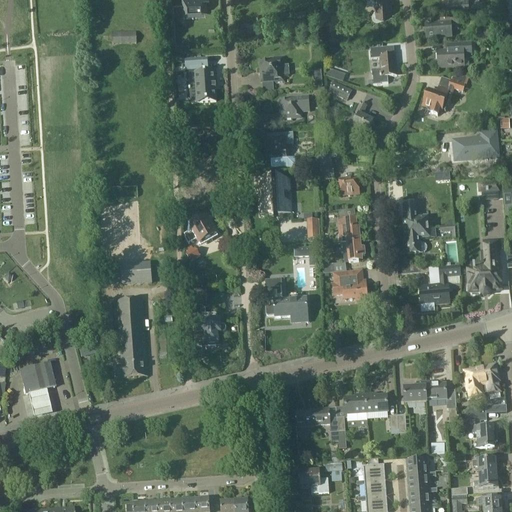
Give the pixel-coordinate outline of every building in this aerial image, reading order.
[(208,0),(183,0),(184,13),(196,12),(197,16),(205,16),(205,12),(207,12),(206,0),(209,0),(208,0)] [(366,0),(367,4),(376,6),(376,11),(372,17),(379,20),(392,16),(392,15),(391,1),(392,0),(366,0)] [(443,23),(426,24),(427,40),(452,38),(451,31),(458,30),(458,16),(442,17),(443,23)] [(478,42),(490,42),(490,31),(477,32),(478,42)] [(114,45),(135,44),(135,32),(114,33),(114,45)] [(447,51),(437,52),(439,69),(464,67),(464,57),(470,57),(470,50),(470,43),(452,44),(452,51),(447,51)] [(396,56),(383,57),(382,48),(370,49),(371,52),(370,52),(371,58),(379,58),(381,70),(372,71),(374,86),(387,84),(387,77),(398,76),(396,56)] [(207,59),(185,61),(186,71),(196,70),(196,73),(194,73),(196,104),(216,102),(214,71),(211,72),(206,72),(205,69),(208,69),(207,59)] [(283,75),(282,60),(261,61),(262,83),(276,82),(276,84),(286,83),(285,75),(283,75)] [(493,64),(480,65),(481,73),(494,72),(493,64)] [(329,70),(326,77),(343,83),(346,76),(329,70)] [(322,71),(314,71),(316,87),(323,87),(322,71)] [(429,91),(424,106),(433,109),(431,114),(438,116),(440,111),(442,112),(444,104),(449,105),(454,90),(462,93),(465,86),(468,77),(452,77),(450,81),(447,91),(439,88),(437,94),(429,91)] [(348,101),(352,92),(332,83),(328,92),(348,101)] [(282,115),(280,115),(280,122),(293,121),(293,118),(301,118),(301,114),(310,113),(309,96),(303,97),(290,98),(291,100),(281,101),(282,115)] [(374,122),(363,117),(368,107),(361,104),(356,113),(359,115),(356,120),(355,119),(352,126),(353,126),(353,127),(368,134),(374,122)] [(509,118),(500,118),(501,128),(510,127),(509,118)] [(477,142),(456,144),(457,160),(468,159),(468,155),(478,154),(479,161),(498,159),(496,132),(481,133),(482,143),(478,144),(477,142)] [(268,139),(266,139),(267,160),(288,159),(287,145),(293,145),(292,134),(279,134),(267,135),(268,139)] [(321,181),(331,180),(330,165),(320,166),(321,181)] [(290,192),(289,181),(276,178),(276,182),(272,182),(271,178),(259,182),(260,193),(262,194),(262,204),(260,205),(261,216),(273,218),(273,214),(278,214),(278,218),(291,214),(290,203),(288,203),(287,192),(290,192)] [(359,194),(358,179),(340,181),(341,194),(350,193),(350,194),(352,195),(359,194)] [(477,182),(478,195),(500,193),(499,181),(477,182)] [(113,192),(137,191),(136,183),(113,184),(113,192)] [(406,221),(404,221),(405,230),(428,228),(427,219),(417,220),(415,205),(404,206),(406,221)] [(478,229),(500,229),(500,207),(478,206),(478,229)] [(341,245),(361,243),(359,228),(356,229),(355,211),(337,213),(340,244),(341,245)] [(201,221),(198,215),(192,219),(195,224),(194,224),(190,224),(188,233),(184,235),(186,238),(185,239),(188,244),(196,240),(199,245),(217,235),(207,218),(201,221)] [(428,228),(405,230),(406,240),(408,240),(409,255),(420,254),(422,254),(423,254),(423,253),(424,253),(425,253),(425,252),(426,252),(426,251),(426,250),(427,250),(427,249),(427,248),(427,247),(426,247),(426,246),(426,245),(425,245),(425,244),(424,244),(423,244),(422,243),(421,243),(419,244),(419,239),(429,238),(437,237),(436,227),(428,228)] [(320,234),(308,235),(308,243),(320,242),(320,234)] [(483,268),(468,269),(470,294),(478,293),(478,296),(482,299),(488,299),(491,295),(491,293),(502,292),(501,267),(497,268),(496,252),(500,252),(499,241),(483,242),(483,246),(482,246),(483,268)] [(361,243),(341,245),(342,253),(348,252),(349,263),(359,262),(359,257),(365,257),(364,248),(361,249),(361,243)] [(193,250),(191,247),(185,250),(187,253),(186,254),(190,262),(200,257),(195,249),(193,250)] [(147,262),(117,263),(117,285),(148,284),(147,262)] [(161,280),(171,280),(170,263),(160,263),(161,280)] [(323,267),(323,275),(336,273),(335,265),(323,267)] [(441,285),(420,287),(421,304),(426,304),(427,311),(435,310),(436,308),(436,305),(450,304),(448,285),(461,284),(460,267),(440,268),(441,285)] [(374,272),(343,274),(344,280),(347,280),(347,284),(355,282),(376,288),(374,272)] [(282,302),(281,280),(265,280),(267,302),(274,301),(274,303),(268,304),(266,306),(266,314),(268,316),(274,316),(275,319),(298,317),(298,323),(308,322),(307,301),(282,302)] [(346,287),(338,288),(340,301),(343,300),(344,306),(340,307),(341,314),(361,310),(362,312),(373,310),(370,289),(360,290),(360,293),(352,294),(346,287)] [(207,291),(188,292),(189,306),(207,305),(207,291)] [(122,379),(147,377),(142,300),(117,302),(121,366),(117,366),(117,378),(122,378),(122,379)] [(112,304),(100,305),(102,338),(114,337),(112,304)] [(460,309),(451,310),(452,319),(461,319),(460,309)] [(220,320),(219,313),(203,313),(204,324),(195,324),(195,337),(203,337),(204,348),(219,347),(219,336),(222,336),(222,320),(220,320)] [(404,321),(401,327),(405,329),(409,322),(407,321),(404,321)] [(48,365),(20,372),(26,395),(54,389),(48,365)] [(480,370),(485,394),(491,393),(488,383),(495,382),(495,378),(497,377),(494,367),(493,367),(492,365),(487,367),(488,368),(480,370)] [(471,397),(485,394),(480,370),(473,371),(472,370),(467,371),(467,372),(466,373),(471,397)] [(405,405),(426,404),(425,382),(417,383),(417,388),(404,389),(405,405)] [(425,382),(426,404),(427,404),(427,401),(446,400),(447,410),(449,410),(450,424),(457,424),(455,391),(446,391),(446,384),(428,385),(428,382),(425,382)] [(47,388),(29,393),(35,417),(53,412),(47,388)] [(346,416),(367,415),(366,395),(359,396),(359,398),(345,399),(346,416)] [(366,395),(367,415),(388,413),(387,396),(372,397),(372,395),(366,395)] [(506,406),(495,406),(496,414),(505,413),(506,413),(506,406)] [(472,416),(486,415),(485,407),(472,408),(472,416)] [(338,434),(337,418),(330,419),(329,409),(310,410),(310,411),(295,412),(296,428),(330,426),(331,443),(339,442),(338,439),(338,434)] [(397,416),(398,431),(398,435),(406,435),(405,416),(397,416)] [(473,423),(471,423),(472,434),(479,433),(480,449),(494,448),(493,427),(480,428),(480,422),(473,423)] [(346,438),(338,439),(339,442),(339,450),(347,449),(346,438)] [(406,471),(407,477),(408,477),(428,475),(428,474),(427,459),(407,461),(407,471),(406,471)] [(496,474),(495,460),(473,462),(473,468),(479,467),(480,475),(496,474)] [(325,472),(342,471),(342,463),(340,463),(325,464),(325,472)] [(363,467),(364,482),(385,480),(384,466),(385,466),(385,465),(363,467)] [(320,480),(320,471),(298,473),(299,489),(312,488),(312,495),(328,494),(327,479),(320,480)] [(429,491),(429,489),(428,477),(436,477),(436,473),(428,474),(428,475),(408,477),(409,487),(408,487),(408,493),(409,493),(429,491)] [(496,474),(480,475),(480,482),(474,482),(474,490),(497,488),(496,474)] [(365,485),(365,498),(386,496),(385,480),(364,482),(356,482),(357,486),(365,485)] [(430,507),(430,505),(429,493),(437,493),(437,489),(429,489),(429,491),(409,493),(410,503),(409,503),(409,509),(410,509),(430,507)] [(451,497),(467,496),(467,489),(451,490),(451,497)] [(366,501),(366,511),(387,511),(386,496),(358,498),(358,502),(366,501)] [(452,511),(460,511),(461,504),(468,504),(467,496),(451,497),(452,511)] [(195,501),(196,511),(209,511),(208,500),(195,501)] [(484,511),(500,511),(500,500),(477,501),(478,510),(484,510),(484,511)] [(183,511),(196,511),(195,501),(183,502),(183,511)] [(234,502),(234,511),(247,511),(247,501),(234,502)] [(183,511),(183,502),(170,503),(171,511),(183,511)] [(220,511),(234,511),(234,502),(220,503),(220,511)] [(145,511),(158,511),(158,503),(145,504),(145,511)] [(171,511),(170,503),(158,503),(158,511),(171,511)]
